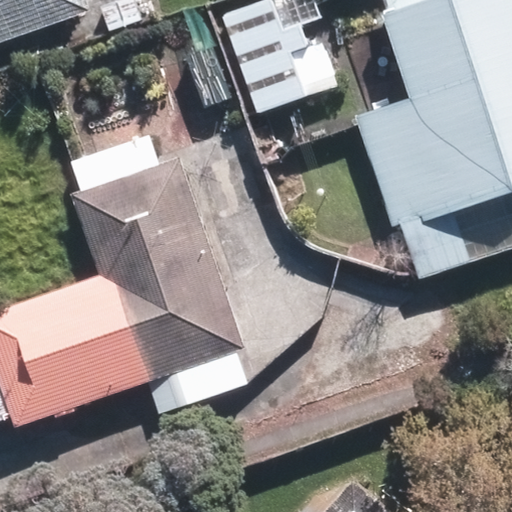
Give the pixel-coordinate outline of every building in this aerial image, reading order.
[(0,0),(0,27),(78,0),(0,0)] [(511,184),(511,0),(443,0),(401,14),(428,97),(370,115),(403,219),(511,184)] [(276,1),(219,22),(254,117),(311,96),(276,1)] [(119,279),(0,320),(0,325),(31,414),(243,341),(181,165),(90,197),(119,279)] [(383,511),(355,487),(332,511),(383,511)]
